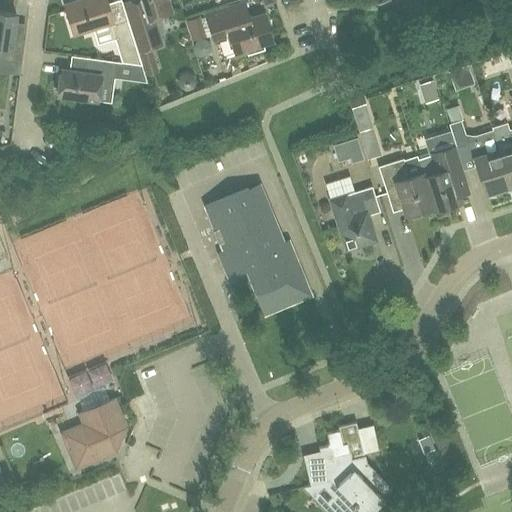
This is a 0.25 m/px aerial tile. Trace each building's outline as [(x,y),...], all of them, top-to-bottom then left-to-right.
[(113,25),(112,21),(105,0),(71,0),(64,2),(73,33),(93,26),(99,44),(114,39),(121,62),(121,63),(141,65),(127,20),(113,25)] [(164,43),(156,16),(170,11),(166,0),(122,0),(139,51),(164,43)] [(263,49),(261,43),(272,40),(263,13),(249,18),(244,3),(205,15),(212,38),(228,33),(234,54),(246,51),(247,54),(263,49)] [(0,11),(0,58),(21,62),(24,41),(12,39),(15,21),(16,14),(0,11)] [(116,62),(88,58),(86,73),(69,71),(61,70),(60,74),(57,75),(56,83),(59,84),(57,96),(97,101),(99,85),(113,87),(114,78),(116,62)] [(361,126),(381,120),(375,100),(355,106),(361,126)] [(449,124),(455,146),(456,147),(469,142),(474,157),(473,157),(485,194),(487,193),(489,197),(504,192),(502,188),(509,186),(491,130),(475,135),(466,134),(462,120),(449,124)] [(511,128),(510,130),(507,122),(492,127),(493,129),(491,130),(509,186),(511,184),(511,128)] [(463,170),(456,147),(455,146),(430,154),(430,155),(418,159),(417,155),(416,156),(432,206),(433,210),(460,202),(459,197),(470,194),(463,170)] [(406,214),(432,206),(416,156),(404,159),(404,158),(378,166),(388,197),(399,193),(406,214)] [(283,243),(259,184),(203,207),(222,252),(216,255),(226,278),(245,270),(264,316),(312,297),(289,241),(283,243)] [(371,187),(329,200),(345,250),(376,241),(367,215),(379,212),(371,187)] [(115,451),(116,449),(126,427),(114,398),(79,413),(84,424),(61,433),(76,468),(115,451)] [(338,427),(339,430),(327,433),(329,443),(327,446),(318,448),(324,469),(318,471),(321,482),(329,480),(340,492),(323,508),(327,511),(372,511),(384,501),(381,498),(391,489),(373,471),(368,476),(361,469),(357,455),(363,454),(363,457),(365,456),(357,422),(338,427)]
